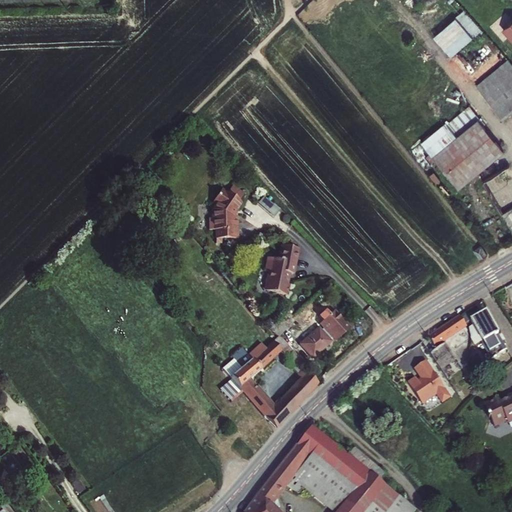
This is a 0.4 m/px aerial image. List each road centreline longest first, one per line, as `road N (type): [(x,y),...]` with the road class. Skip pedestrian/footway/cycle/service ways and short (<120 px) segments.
road 1 (secondary): [(511,262),(404,329),(338,382),(219,511)]
road 2 (track): [(255,51),(464,290)]
